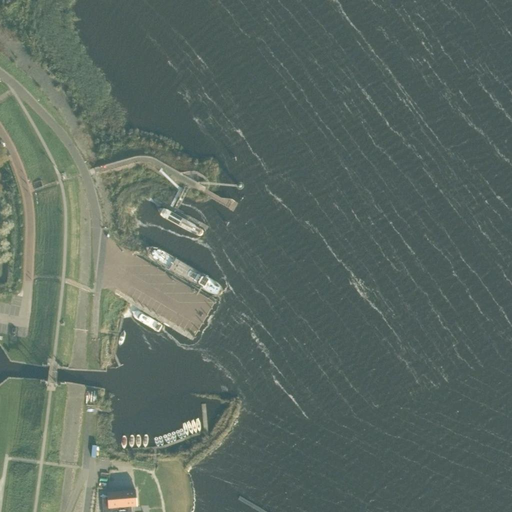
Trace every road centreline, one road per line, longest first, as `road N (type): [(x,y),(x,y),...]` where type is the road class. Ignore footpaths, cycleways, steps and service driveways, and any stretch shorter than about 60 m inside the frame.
road 1 (unclassified): [(94,331),(101,261),(85,176),(67,143),(0,73)]
road 2 (unclassified): [(28,276),(27,193),(0,131)]
